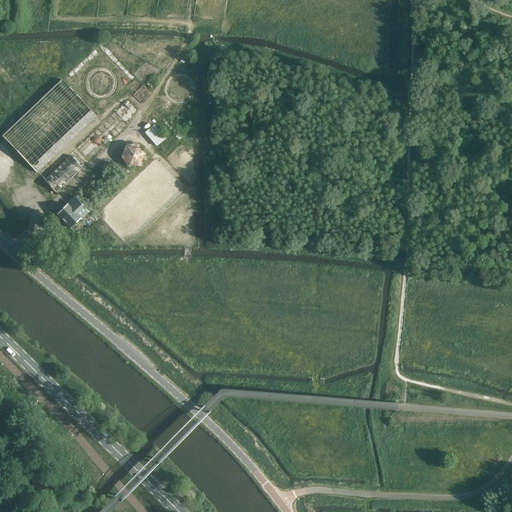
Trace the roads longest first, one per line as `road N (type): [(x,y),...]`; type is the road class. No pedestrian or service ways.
road 1 (unclassified): [(196,412),(0,240)]
road 2 (tertiary): [(178,511),(0,337)]
road 3 (unclassified): [(285,511),(204,420)]
